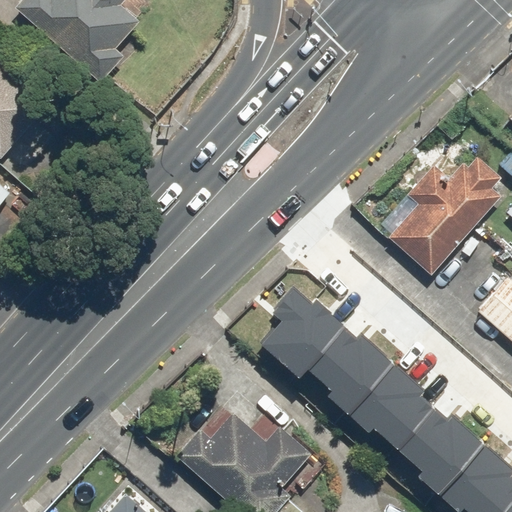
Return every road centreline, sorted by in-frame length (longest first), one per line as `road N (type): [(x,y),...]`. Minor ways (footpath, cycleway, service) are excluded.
road 1 (primary): [(0,437),(201,226)]
road 2 (primary): [(415,60),(318,152),(201,226)]
road 3 (primary): [(201,226),(274,105),(360,11)]
road 4 (motorway): [(201,226),(254,61),(263,0)]
